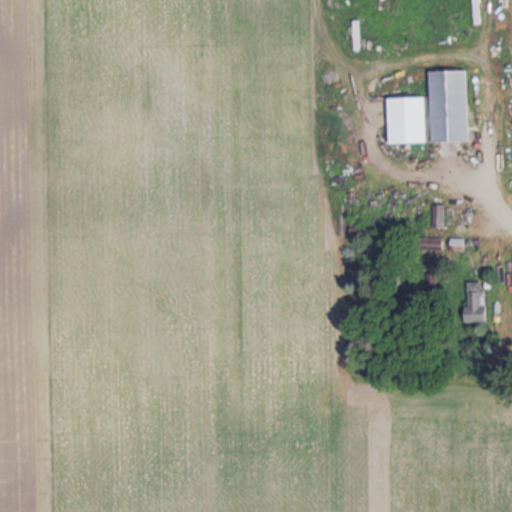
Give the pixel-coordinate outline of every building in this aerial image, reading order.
[(424,70),(424,141),(464,141),(464,70),(424,70)] [(382,97),(383,143),(421,143),(421,97),(382,97)] [(440,249),(440,237),(408,237),(408,249),(440,249)] [(461,281),(462,322),(483,321),(481,280),(461,281)] [(492,280),(492,314),(500,314),(500,280),(492,280)]
